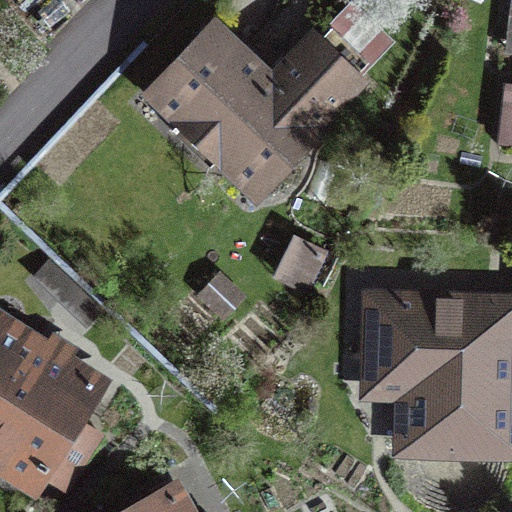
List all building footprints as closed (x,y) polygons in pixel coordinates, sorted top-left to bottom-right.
[(183,122),(186,118),(221,151),(218,155),(257,192),(319,127),(316,123),(357,80),(314,38),(272,82),(214,27),(152,92),(183,122)] [(370,364),(407,365),(404,446),(511,449),(511,303),(372,299),(370,364)] [(0,403),(37,344),(0,320),(0,403)] [(96,382),(37,344),(0,403),(0,463),(32,484),(62,436),(87,452),(98,436),(72,420),(96,382)] [(135,511),(185,511),(175,491),(135,511)]
